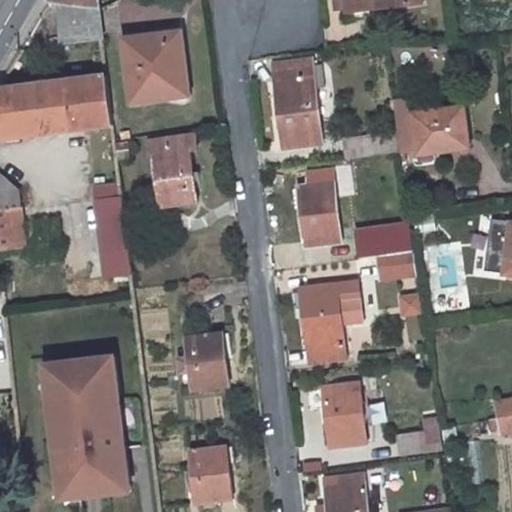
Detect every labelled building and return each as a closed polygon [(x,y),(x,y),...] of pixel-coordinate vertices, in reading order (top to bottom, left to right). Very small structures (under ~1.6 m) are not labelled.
[(50,0),(49,3),(58,4),(61,45),(103,39),(100,10),(98,0),(50,0)] [(345,0),(347,12),(421,3),(420,0),(345,0)] [(185,61),(183,40),(144,45),(143,37),(126,40),(134,104),(183,98),(178,62),(185,61)] [(313,60),(275,65),(284,149),(322,144),(317,89),(326,88),(323,65),(314,66),(313,60)] [(0,139),(114,126),(108,76),(0,89),(0,139)] [(459,151),(459,144),(469,142),(463,109),(413,115),(418,151),(436,149),(436,154),(459,151)] [(198,151),(196,137),(149,144),(151,158),(155,157),(160,190),(141,193),(144,215),(163,213),(162,208),(197,203),(191,152),(198,151)] [(376,137),(345,142),(348,160),(378,156),(376,137)] [(0,173),(0,210),(22,208),(20,190),(0,173)] [(300,188),(307,247),(342,242),(333,173),(323,174),(324,185),(300,188)] [(119,185),(95,188),(97,202),(121,199),(119,185)] [(121,199),(97,202),(106,279),(131,276),(121,199)] [(22,208),(0,210),(0,251),(44,246),(43,234),(26,236),(22,208)] [(390,256),(387,236),(358,240),(361,261),(378,258),(390,256)] [(415,253),(390,256),(378,258),(382,279),(417,275),(415,253)] [(358,283),(302,290),(311,363),(346,359),(338,302),(359,298),(358,283)] [(401,317),(423,316),(422,292),(400,293),(401,317)] [(224,334),(187,339),(194,391),(230,386),(224,334)] [(115,358),(54,366),(56,383),(48,384),(62,493),(78,491),(79,499),(131,492),(115,358)] [(359,384),(324,388),(332,447),(366,443),(359,384)] [(511,400),(497,403),(500,419),(511,416),(511,400)] [(502,435),(511,433),(511,416),(500,419),(502,435)] [(399,436),(402,456),(428,453),(425,432),(399,436)] [(227,448),(192,452),(198,504),(233,500),(227,448)] [(368,511),(365,484),(326,489),(329,511),(368,511)]
